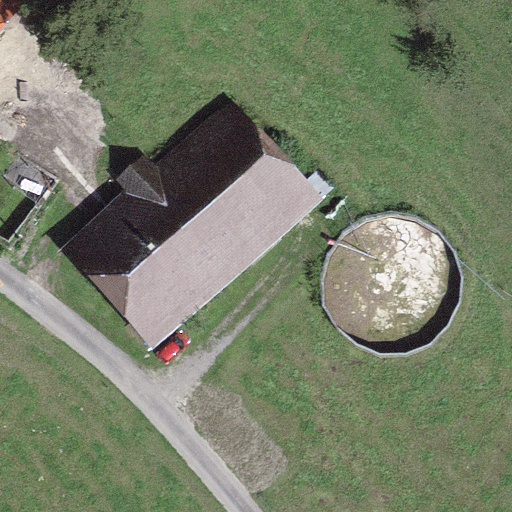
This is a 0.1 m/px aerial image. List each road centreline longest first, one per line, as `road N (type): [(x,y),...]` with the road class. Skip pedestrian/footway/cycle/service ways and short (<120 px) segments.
road 1 (unclassified): [(239,511),(153,404),(0,280)]
road 2 (track): [(153,404),(291,260),(298,224)]
